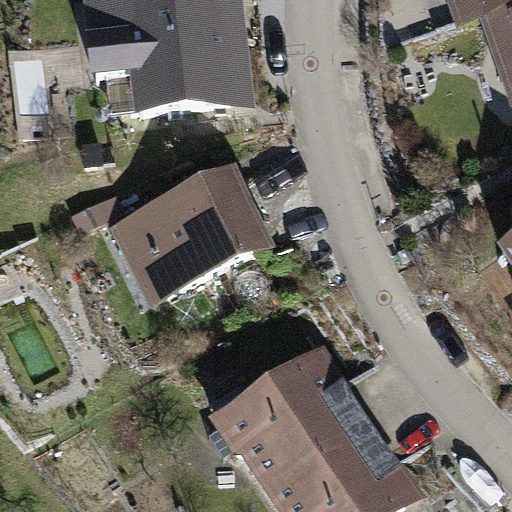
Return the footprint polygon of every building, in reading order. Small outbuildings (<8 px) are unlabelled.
[(130,135),(235,124),(221,0),(210,0),(116,10),(130,135)] [(511,0),(439,0),(449,29),(475,20),(511,7),(511,0)] [(511,7),(475,20),(509,119),(511,117),(511,7)] [(235,181),(109,244),(149,323),(275,259),(235,181)] [(511,252),(491,269),(511,296),(511,297),(506,302),(511,310),(511,252)] [(247,460),(272,498),(370,432),(343,393),(333,400),(311,370),(221,431),(223,434),(211,442),(226,464),(237,456),(241,460),(247,460)] [(370,432),(272,498),(281,511),(404,511),(407,510),(386,479),(397,472),(370,432)]
